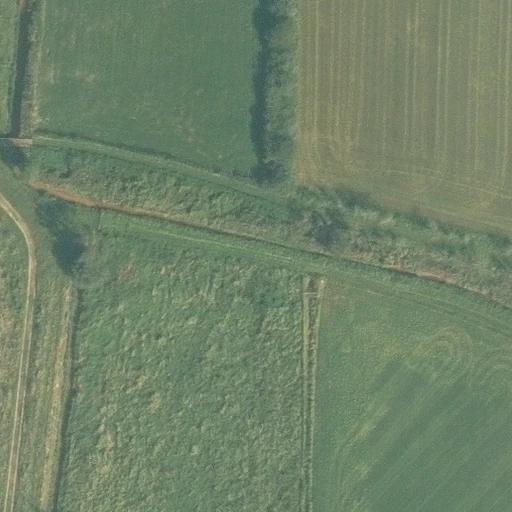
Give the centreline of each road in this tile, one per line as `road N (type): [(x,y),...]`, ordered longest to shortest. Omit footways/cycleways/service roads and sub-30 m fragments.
road 1 (track): [(0,201),(21,226),(32,260),(9,511)]
road 2 (track): [(297,265),(57,210),(0,182)]
